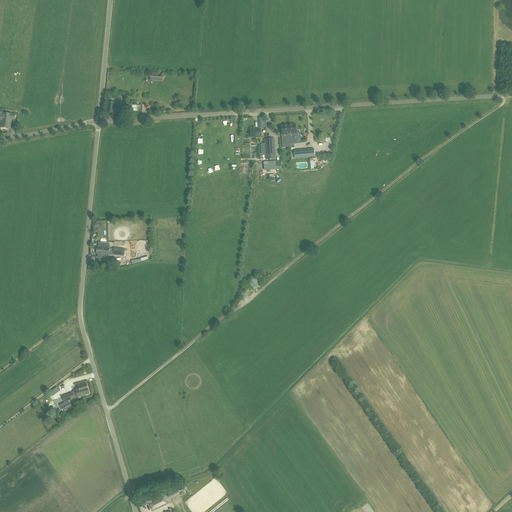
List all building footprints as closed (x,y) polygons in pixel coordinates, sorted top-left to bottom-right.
[(107,113),(118,114),(119,103),(108,102),(107,113)] [(14,119),(15,114),(2,113),(1,119),(0,127),(10,128),(11,118),(14,119)] [(290,143),(297,142),(295,124),(291,125),(288,126),(290,143)] [(290,143),(288,126),(281,126),(283,144),(290,143)] [(265,154),(275,153),(274,139),(264,140),(265,154)] [(108,256),(108,255),(113,255),(113,254),(113,249),(109,249),(109,247),(109,244),(105,243),(105,248),(97,247),(96,254),(104,255),(108,256)] [(77,397),(89,394),(86,383),(78,385),(78,388),(75,389),(77,397)] [(64,402),(75,398),(73,392),(62,396),(64,402)] [(69,403),(61,408),(63,411),(71,406),(69,403)] [(168,498),(176,494),(174,489),(166,493),(168,498)] [(152,510),(167,503),(164,497),(149,504),(152,510)]
